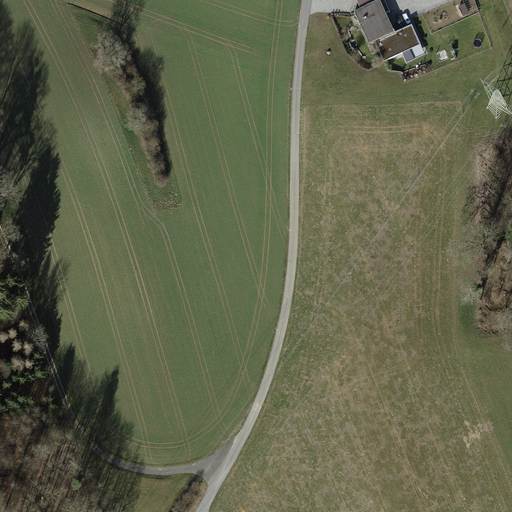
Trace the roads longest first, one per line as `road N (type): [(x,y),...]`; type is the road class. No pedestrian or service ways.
road 1 (unclassified): [(307,0),(284,321),(261,399),(201,511)]
road 2 (track): [(0,235),(53,377),(87,439),(129,466),(225,466)]
